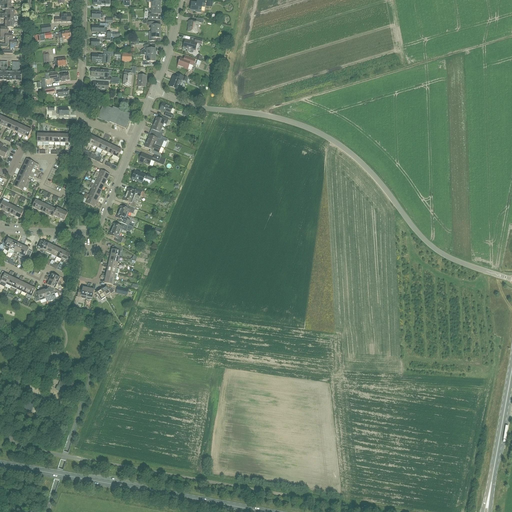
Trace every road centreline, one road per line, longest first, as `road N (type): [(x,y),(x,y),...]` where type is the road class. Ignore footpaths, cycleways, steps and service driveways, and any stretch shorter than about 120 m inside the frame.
road 1 (tertiary): [(511,279),(434,249),(372,174),(326,136),(153,89)]
road 2 (unclassified): [(381,511),(50,453)]
road 3 (primary): [(263,511),(0,463)]
road 4 (track): [(511,35),(258,114)]
road 5 (residential): [(50,453),(11,439),(14,398),(22,366),(68,305)]
road 6 (residential): [(132,141),(80,116),(81,0)]
road 7 (tertiary): [(511,364),(487,499)]
road 8 (residential): [(0,168),(11,169),(20,150),(82,157),(119,175)]
